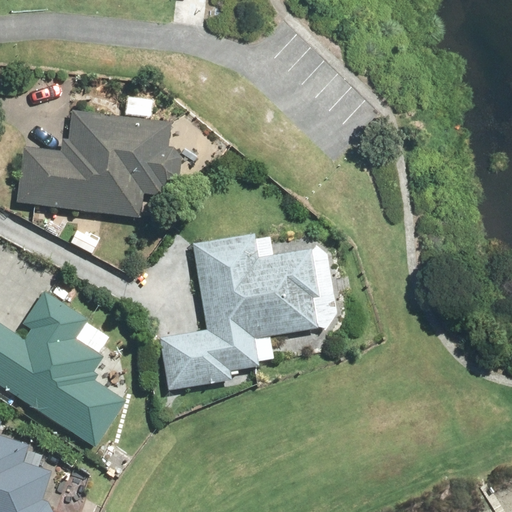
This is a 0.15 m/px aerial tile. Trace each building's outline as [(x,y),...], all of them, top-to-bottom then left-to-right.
[(23,146),(16,204),(147,219),(150,193),(169,196),(178,120),(68,107),(62,151),(23,146)] [(161,333),(171,392),(239,381),(237,368),(262,364),(258,341),(331,329),(317,246),(262,255),(258,232),(194,242),(208,326),(161,333)] [(0,317),(0,387),(96,451),(130,400),(97,378),(110,358),(82,339),(95,319),(48,287),(20,330),(0,317)] [(0,511),(60,511),(77,465),(0,438),(0,431),(4,420),(0,418),(0,511)] [(132,458),(112,443),(95,466),(115,481),(132,458)]
